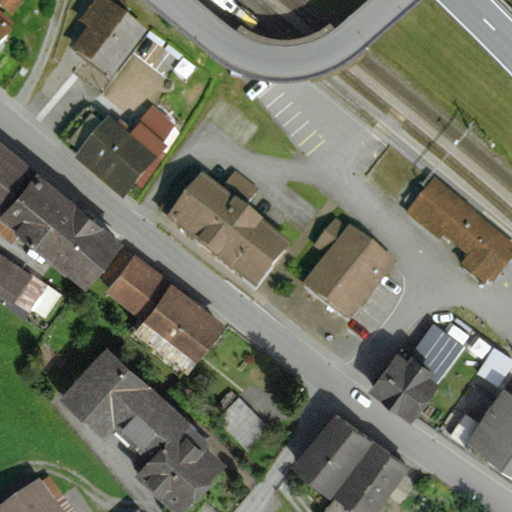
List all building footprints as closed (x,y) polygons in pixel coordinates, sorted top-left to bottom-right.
[(142,38),(101,8),(65,57),(106,87),(142,38)] [(150,167),(103,129),(74,164),(122,203),(150,167)] [(116,234),(0,140),(0,219),(78,282),(116,234)] [(289,251),(195,183),(163,227),(256,295),(289,251)] [(511,259),(511,246),(435,183),(408,215),(439,240),(442,236),(467,257),(460,265),(485,285),(489,280),(492,283),(511,259)] [(390,268),(345,233),(299,292),(344,327),(390,268)] [(32,280),(0,259),(0,297),(14,307),(32,280)] [(129,329),(184,373),(223,324),(168,280),(129,329)] [(216,459),(97,348),(49,398),(168,510),(216,459)] [(445,380),(400,352),(374,395),(418,423),(445,380)] [(511,392),(483,436),(511,456),(511,392)] [(270,430),(240,397),(218,417),(248,451),(270,430)] [(332,412),(292,467),(352,511),(410,511),(431,485),(332,412)] [(51,511),(35,489),(2,511),(51,511)]
